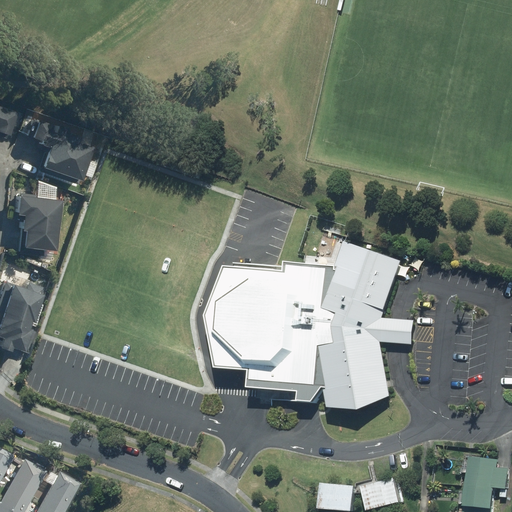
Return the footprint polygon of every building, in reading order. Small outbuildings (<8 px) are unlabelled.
[(10,119),(0,115),(0,133),(5,135),(10,119)] [(78,136),(27,117),(22,133),(51,144),(41,169),(78,182),(90,149),(76,143),(78,136)] [(55,249),(59,199),(21,193),(23,246),(55,249)] [(332,394),(334,408),(393,398),(381,341),(412,342),(413,317),(380,314),(396,258),(342,242),(335,270),(232,264),(214,319),(224,371),(258,373),(258,392),(332,394)] [(27,288),(4,279),(0,295),(0,350),(7,353),(11,346),(24,356),(44,289),(30,280),(27,288)] [(0,480),(14,456),(0,448),(0,480)] [(493,511),(495,492),(500,492),(500,498),(507,499),(509,471),(507,471),(497,470),(497,461),(468,458),(463,511),(493,511)] [(24,511),(46,476),(23,463),(0,502),(0,511),(24,511)] [(65,511),(81,485),(58,472),(35,511),(65,511)] [(373,511),(399,506),(393,482),(362,489),(367,511),(373,511)] [(317,511),(350,511),(353,490),(320,487),(317,511)]
